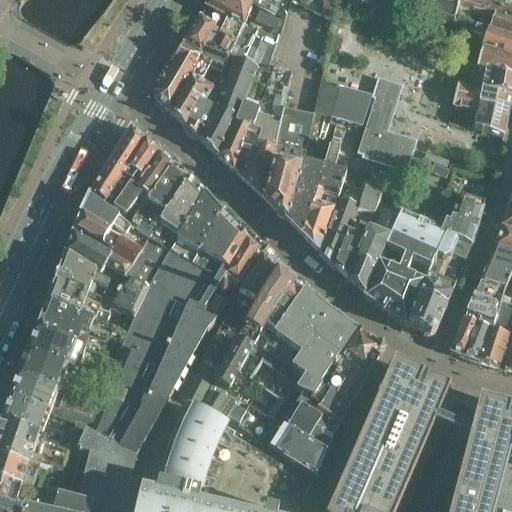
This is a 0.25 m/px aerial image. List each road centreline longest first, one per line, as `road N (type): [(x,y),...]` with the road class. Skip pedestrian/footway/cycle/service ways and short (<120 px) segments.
road 1 (residential): [(108,90),(397,343)]
road 2 (tertiary): [(0,308),(108,90)]
road 3 (residential): [(511,143),(491,225),(432,365)]
road 4 (residential): [(310,511),(397,343)]
road 5 (residential): [(131,511),(176,401)]
